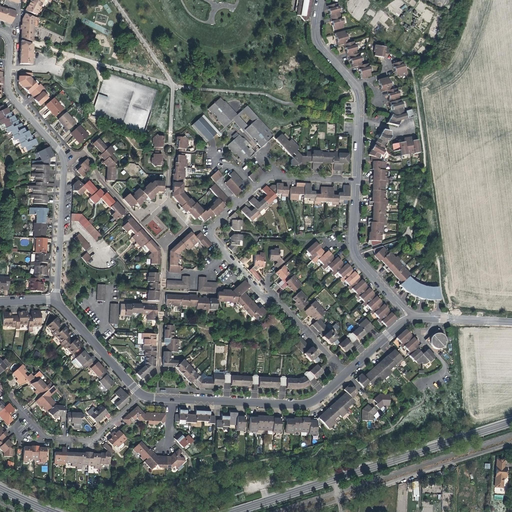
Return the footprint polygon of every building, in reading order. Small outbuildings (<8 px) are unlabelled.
[(301,0),(299,12),(296,12),(296,14),(301,14),(301,18),(303,22),(307,20),(307,17),(306,17),(306,16),(305,16),(306,14),(308,15),(309,12),(310,7),(310,5),(308,4),(308,0),(301,0)] [(39,10),(41,7),(30,1),(25,11),(37,15),(39,10)] [(327,12),(329,19),(331,25),(333,31),(342,29),(341,25),(343,24),(341,20),(339,20),(338,14),(339,13),(338,7),(336,8),(335,5),(326,8),(327,12)] [(0,20),(11,24),(17,13),(15,11),(3,6),(2,8),(0,6),(0,20)] [(21,30),(21,36),(33,40),(34,29),(37,29),(37,28),(37,27),(34,27),(35,18),(30,16),(24,14),(23,16),(23,19),(22,19),(22,23),(22,26),(20,26),(20,30),(21,30)] [(366,65),(361,67),(360,63),(361,62),(360,57),(358,57),(357,55),(356,55),(355,52),(357,51),(355,46),(353,47),(352,43),(347,45),(346,41),(347,41),(346,36),(344,37),(343,32),(334,35),(335,39),(338,47),(343,46),(345,51),(347,58),(349,57),(350,62),(352,69),(358,67),(359,73),(361,79),(370,77),(369,73),(370,73),(369,68),(367,68),(366,65)] [(33,48),(20,44),(20,53),(19,64),(32,65),(32,59),(33,59),(33,55),(32,55),(33,48)] [(379,59),(386,61),(389,52),(385,51),(386,50),(376,47),(373,53),(375,54),(374,58),(379,59)] [(395,77),(398,76),(399,78),(406,76),(403,66),(400,63),(392,66),(393,71),(395,77)] [(27,92),(29,95),(30,94),(35,99),(34,100),(35,101),(39,106),(48,98),(42,91),(44,89),(40,85),(38,87),(30,78),(32,75),(32,74),(19,73),(18,79),(18,83),(27,92)] [(392,115),(391,116),(390,118),(389,119),(387,122),(385,127),(396,130),(400,124),(410,120),(413,120),(412,117),(411,112),(402,114),(401,111),(402,111),(401,105),(399,106),(398,102),(397,103),(396,98),(399,98),(397,93),(395,94),(395,90),(391,91),(390,88),(391,88),(390,83),(388,83),(387,79),(378,82),(379,87),(381,94),(386,93),(387,98),(390,108),(391,112),(392,115)] [(53,98),(45,106),(50,112),(55,117),(63,109),(53,98)] [(224,127),(232,119),(236,116),(223,102),(220,98),(208,109),(212,114),(213,113),(216,116),(216,118),(224,127)] [(225,101),(223,102),(236,116),(237,115),(225,101)] [(0,120),(5,118),(4,116),(9,113),(7,111),(6,108),(4,109),(2,105),(0,106),(0,120)] [(247,106),(237,115),(236,116),(232,119),(256,145),(257,144),(256,143),(257,143),(254,139),(252,139),(244,130),(248,127),(239,117),(244,113),(253,123),(256,119),(269,133),(270,131),(247,106)] [(66,112),(58,120),(61,123),(63,126),(64,125),(66,127),(63,130),(65,133),(76,123),(66,112)] [(0,125),(0,127),(2,131),(5,129),(12,126),(11,124),(16,121),(15,118),(13,116),(11,117),(9,113),(4,116),(5,118),(0,120),(0,124),(1,126),(0,125)] [(192,125),(207,142),(219,132),(203,115),(192,125)] [(273,137),(269,133),(256,119),(253,123),(248,127),(244,130),(252,139),(254,139),(257,143),(256,143),(257,144),(260,148),(273,137)] [(10,132),(12,136),(19,133),(18,131),(23,129),(22,126),(20,124),(18,125),(16,121),(11,124),(12,126),(5,129),(8,133),(10,132)] [(79,126),(70,134),(73,136),(74,137),(75,138),(74,138),(79,144),(88,136),(79,126)] [(17,140),(19,144),(26,141),(25,139),(30,137),(27,132),(25,133),(25,132),(23,129),(18,131),(19,133),(12,136),(14,141),(17,140)] [(387,226),(387,224),(387,221),(385,221),(385,205),(387,205),(387,199),(384,199),(384,184),(388,184),(388,178),(384,178),(385,170),(384,170),(384,168),(384,162),(383,162),(383,159),(378,159),(379,156),(381,156),(384,152),(382,151),(383,148),(382,147),(385,143),(388,142),(389,139),(388,133),(382,131),(381,134),(375,144),(371,152),(368,157),(370,157),(370,162),(374,162),(373,165),(373,170),(374,172),(374,173),(374,175),(374,176),(374,177),(373,177),(370,177),(370,180),(369,185),(374,185),(374,187),(373,190),(372,190),(372,191),(372,192),(373,195),(373,198),(369,197),(368,206),(374,206),(374,208),(373,211),(373,212),(373,214),(374,216),(374,219),(368,218),(368,223),(368,226),(372,226),(372,229),(371,233),(367,233),(367,240),(369,240),(369,241),(369,243),(371,246),(379,243),(380,233),(382,233),(383,225),(387,226)] [(155,148),(155,150),(160,150),(160,148),(162,148),(162,144),(162,141),(164,140),(164,136),(158,136),(156,134),(152,138),(152,144),(154,144),(153,148),(155,148)] [(348,164),(349,154),(338,154),(338,152),(334,152),(334,154),(321,153),(321,151),(313,151),(313,152),(306,152),(306,157),(301,157),(296,151),(299,148),(291,139),(288,142),(281,134),(275,140),(292,159),(290,160),(290,166),(296,167),(297,165),(300,165),(305,165),(305,162),(311,162),(312,162),(312,169),(320,170),(320,166),(321,163),(334,163),(333,166),(333,170),(337,170),(341,171),(341,167),(342,163),(348,164)] [(238,159),(243,163),(253,154),(255,153),(251,148),(252,147),(244,139),(241,138),(239,135),(226,146),(235,155),(236,154),(239,158),(238,159)] [(31,139),(30,137),(25,139),(26,141),(19,144),(22,149),(24,147),(27,152),(32,149),(31,147),(37,144),(35,139),(32,141),(31,139)] [(183,138),(176,137),(176,141),(178,141),(178,144),(178,149),(179,149),(179,152),(184,151),(184,149),(186,149),(186,145),(188,145),(188,140),(184,137),(183,138)] [(96,148),(100,153),(102,154),(107,149),(98,139),(93,143),(92,142),(90,144),(93,147),(94,146),(96,148)] [(417,142),(413,143),(411,144),(410,139),(403,141),(404,145),(397,146),(390,147),(391,153),(398,152),(399,156),(399,158),(405,157),(405,155),(413,154),(413,156),(419,155),(417,142)] [(110,146),(107,149),(102,154),(100,153),(98,155),(100,158),(101,157),(104,160),(105,161),(112,154),(114,152),(110,146)] [(36,162),(36,165),(46,166),(50,166),(50,163),(49,163),(47,159),(50,158),(53,157),(49,147),(38,152),(41,160),(36,162)] [(160,152),(155,152),(155,154),(153,154),(153,158),(151,158),(151,163),(155,167),(156,166),(163,166),(163,162),(161,162),(161,159),(161,155),(160,155),(160,152)] [(175,163),(175,169),(174,174),(173,174),(173,179),(172,190),(172,197),(178,203),(179,202),(182,206),(180,208),(182,210),(181,211),(184,213),(185,213),(188,210),(191,214),(190,215),(195,220),(198,216),(203,222),(209,217),(211,219),(214,215),(216,217),(223,209),(222,208),(225,206),(218,198),(213,203),(214,204),(205,212),(204,211),(203,212),(195,203),(194,204),(189,199),(188,200),(182,193),(183,179),(185,179),(185,171),(183,171),(183,167),(187,167),(187,160),(185,160),(186,156),(184,156),(184,153),(179,153),(179,156),(177,155),(177,159),(177,163),(175,163)] [(103,164),(107,168),(113,168),(113,164),(117,161),(112,154),(105,161),(104,160),(101,162),(103,164)] [(87,159),(83,163),(88,168),(92,165),(87,159)] [(80,166),(81,167),(86,173),(89,170),(88,168),(83,163),(80,166)] [(46,167),(46,166),(36,165),(32,165),(32,168),(36,169),(35,174),(31,174),(31,177),(35,178),(35,183),(48,183),(48,178),(46,178),(46,176),(46,174),(48,174),(48,169),(46,169),(46,167)] [(82,177),(86,173),(81,167),(77,171),(82,177)] [(248,177),(253,182),(258,178),(264,172),(259,167),(256,169),(248,177)] [(115,168),(113,168),(107,168),(107,178),(105,178),(105,182),(108,182),(108,181),(110,181),(114,181),(115,168)] [(215,182),(217,180),(220,178),(222,176),(218,171),(210,177),(215,182)] [(241,191),(237,188),(243,182),(235,174),(224,184),(235,196),(241,191)] [(80,195),(86,190),(83,186),(81,184),(79,182),(80,181),(78,178),(76,180),(77,181),(73,184),(72,191),(76,192),(80,195)] [(87,182),(83,186),(86,190),(92,196),(97,191),(96,190),(92,185),(90,183),(91,182),(88,179),(86,181),(87,182)] [(163,192),(163,182),(153,182),(151,184),(149,183),(144,188),(145,189),(142,192),(139,188),(134,193),(135,194),(131,197),(128,194),(123,199),(131,207),(136,203),(139,206),(142,203),(142,202),(146,197),(150,201),(153,197),(152,196),(157,192),(163,192)] [(290,189),(290,200),(298,201),(298,195),(304,195),(304,199),(309,199),(309,201),(314,201),(314,204),(320,204),(320,202),(326,203),(332,203),(332,205),(338,205),(338,203),(342,203),(342,201),(349,201),(349,186),(343,186),(343,189),(343,193),(338,193),(338,196),(333,195),(333,192),(333,188),(320,187),(320,190),(320,195),(314,194),(315,192),(311,192),(311,188),(311,184),(296,183),(296,189),(293,189),(290,189)] [(215,184),(209,189),(225,206),(230,200),(215,184)] [(282,184),(279,184),(279,185),(278,185),(276,185),(271,185),(268,188),(266,186),(262,190),(263,192),(267,196),(258,203),(255,200),(253,197),(249,202),(255,209),(252,211),(251,212),(245,206),(240,211),(250,222),(259,214),(258,213),(276,197),(275,195),(276,194),(281,195),(281,197),(287,197),(288,187),(282,187),(282,184)] [(33,189),(32,195),(31,195),(31,198),(35,198),(35,204),(47,204),(47,202),(47,198),(45,198),(45,195),(45,193),(46,190),(43,190),(43,187),(29,186),(29,189),(33,189)] [(99,187),(96,190),(97,191),(92,196),(89,199),(94,204),(100,198),(104,195),(101,192),(100,190),(101,189),(99,187)] [(109,208),(110,207),(115,203),(109,197),(107,195),(108,194),(106,191),(104,193),(105,194),(104,195),(100,198),(109,208)] [(115,202),(115,203),(110,207),(114,213),(111,216),(113,217),(115,220),(116,221),(122,215),(123,217),(126,213),(119,205),(115,202)] [(36,215),(36,223),(46,224),(46,218),(42,215),(45,213),(45,214),(48,211),(48,209),(29,208),(29,215),(36,215)] [(233,231),(239,231),(240,227),(242,227),(242,221),(237,221),(237,216),(235,213),(229,218),(232,220),(231,223),(231,226),(229,227),(233,231)] [(130,230),(134,235),(132,237),(136,243),(141,248),(144,245),(151,253),(148,255),(151,258),(151,264),(158,265),(159,259),(159,250),(154,244),(145,235),(141,230),(134,222),(130,218),(127,221),(128,222),(122,227),(127,233),(130,230)] [(33,238),(36,238),(46,239),(46,230),(47,230),(47,228),(47,224),(46,224),(36,223),(33,223),(33,231),(34,231),(33,238)] [(179,266),(177,266),(177,261),(180,258),(178,255),(185,248),(188,250),(199,241),(206,249),(211,245),(200,233),(195,237),(191,232),(188,234),(182,240),(173,248),(170,251),(169,257),(168,265),(169,266),(169,273),(180,273),(180,267),(179,266)] [(90,246),(88,243),(86,241),(79,234),(74,239),(85,251),(90,246)] [(230,245),(228,248),(233,253),(236,251),(236,245),(239,245),(239,241),(241,241),(242,235),(233,235),(229,238),(230,240),(230,243),(230,245)] [(36,238),(35,253),(46,254),(46,245),(46,239),(36,238)] [(350,271),(352,269),(349,265),(348,266),(346,264),(345,265),(343,266),(341,264),(343,262),(339,259),(338,260),(336,258),(334,260),(331,257),(333,255),(330,251),(329,253),(327,251),(326,253),(324,254),(322,251),(319,249),(320,249),(318,247),(320,245),(316,241),(306,250),(311,256),(315,262),(318,259),(323,265),(322,265),(325,268),(328,265),(333,271),(332,272),(335,274),(337,272),(342,277),(341,278),(344,281),(345,280),(349,285),(348,286),(351,289),(352,288),(357,293),(356,294),(358,297),(359,296),(364,302),(363,302),(366,305),(367,304),(372,310),(371,311),(373,313),(374,313),(379,318),(378,319),(381,322),(382,321),(387,326),(396,317),(393,313),(391,314),(390,313),(389,314),(387,312),(389,309),(385,305),(384,306),(383,305),(381,306),(379,304),(382,301),(378,297),(377,298),(375,297),(374,298),(372,295),(374,293),(370,289),(369,290),(368,288),(367,289),(364,286),(366,284),(363,281),(362,282),(360,280),(359,281),(357,278),(359,276),(356,273),(355,274),(353,272),(352,273),(350,271)] [(390,251),(387,254),(381,247),(372,250),(374,254),(375,256),(377,257),(376,258),(379,262),(382,260),(384,262),(386,265),(383,267),(389,273),(392,270),(394,272),(394,273),(395,275),(396,276),(398,277),(399,277),(400,279),(397,282),(400,285),(399,285),(402,288),(405,291),(408,293),(412,296),(416,297),(421,298),(425,299),(430,300),(433,300),(438,300),(436,286),(430,287),(424,285),(417,283),(413,281),(409,277),(411,275),(399,262),(402,260),(399,257),(398,255),(396,257),(390,251)] [(277,268),(283,262),(279,258),(279,249),(274,249),(274,251),(270,251),(269,261),(276,261),(277,263),(274,265),(277,268)] [(48,254),(46,254),(35,253),(34,262),(31,262),(30,266),(34,266),(44,266),(44,263),(48,263),(48,259),(48,254)] [(81,258),(86,263),(91,258),(87,253),(81,258)] [(264,268),(264,254),(260,253),(260,256),(254,255),(254,266),(249,271),(258,281),(261,279),(255,272),(256,270),(259,267),(264,268)] [(278,284),(280,287),(289,279),(286,277),(290,274),(287,270),(288,269),(285,265),(275,273),(280,278),(282,280),(278,284)] [(48,267),(44,266),(34,266),(34,275),(32,275),(32,279),(39,279),(43,279),(43,276),(47,276),(47,272),(48,267)] [(159,273),(149,273),(148,277),(147,277),(147,282),(150,282),(149,291),(148,291),(147,301),(158,301),(159,295),(159,286),(159,283),(158,283),(158,278),(159,273)] [(294,274),(289,279),(280,287),(283,290),(287,286),(289,288),(290,290),(299,282),(296,279),(297,278),(294,274)] [(189,290),(190,282),(190,277),(182,276),(182,281),(167,281),(166,289),(181,289),(189,290)] [(8,287),(9,278),(0,277),(0,290),(5,290),(5,287),(8,287)] [(198,290),(205,291),(206,292),(217,293),(218,283),(206,282),(207,278),(199,277),(198,290)] [(39,283),(39,279),(32,279),(28,278),(28,282),(30,282),(29,291),(43,292),(43,287),(43,283),(39,283)] [(222,293),(217,293),(217,299),(217,302),(237,303),(250,317),(252,315),(255,320),(259,316),(260,318),(266,313),(261,307),(258,310),(252,303),(245,295),(243,293),(250,287),(247,284),(244,281),(231,292),(231,291),(230,291),(222,290),(222,293)] [(98,285),(97,289),(97,292),(97,301),(104,301),(105,285),(98,285)] [(307,298),(302,294),(301,295),(298,293),(292,299),(296,303),(298,305),(296,307),(299,311),(308,303),(305,300),(307,298)] [(173,306),(181,306),(181,305),(197,306),(196,309),(206,309),(206,313),(209,313),(209,310),(217,310),(217,302),(217,299),(213,299),(206,299),(206,297),(203,297),(203,299),(201,298),(197,298),(197,296),(189,295),(189,296),(184,296),(171,295),(166,295),(166,304),(173,305),(173,306)] [(306,310),(311,316),(316,321),(319,318),(325,313),(315,301),(310,305),(311,306),(306,310)] [(110,324),(117,324),(117,320),(118,304),(111,304),(110,324)] [(120,316),(131,316),(131,313),(142,313),(142,315),(147,315),(147,320),(156,321),(157,306),(142,305),(142,304),(131,304),(131,305),(121,304),(120,316)] [(31,315),(27,315),(28,325),(28,328),(32,328),(32,327),(41,326),(40,311),(31,311),(31,314),(31,315)] [(11,327),(15,327),(14,312),(11,312),(11,316),(6,316),(2,316),(2,326),(11,326),(11,327)] [(18,312),(14,312),(15,327),(16,329),(19,329),(19,325),(28,325),(27,315),(21,315),(19,316),(18,312)] [(54,337),(56,336),(62,330),(59,328),(63,324),(59,321),(56,317),(47,326),(53,333),(52,335),(54,337)] [(357,324),(359,326),(366,334),(369,331),(369,330),(370,329),(372,327),(370,325),(371,324),(364,317),(357,324)] [(336,338),(319,318),(316,321),(312,325),(319,333),(323,337),(322,337),(326,341),(329,344),(330,344),(332,343),(334,340),(336,338)] [(166,347),(166,352),(163,352),(163,357),(163,362),(162,366),(168,367),(175,367),(177,369),(183,375),(187,380),(191,384),(192,382),(197,388),(203,388),(213,388),(213,384),(213,380),(203,379),(200,375),(199,376),(183,360),(182,361),(170,360),(170,352),(176,352),(176,340),(173,340),(173,326),(164,326),(164,331),(164,343),(165,345),(166,347)] [(359,340),(366,334),(359,326),(351,333),(349,333),(347,334),(346,335),(346,338),(338,345),(345,352),(346,352),(353,346),(351,344),(357,339),(359,340)] [(65,327),(62,330),(56,336),(61,342),(60,343),(63,346),(70,340),(68,337),(71,334),(68,330),(65,327)] [(416,343),(417,341),(414,338),(412,339),(409,336),(410,336),(408,334),(410,333),(406,329),(396,338),(401,343),(400,344),(403,348),(404,346),(409,352),(407,353),(415,361),(415,360),(417,363),(427,363),(429,361),(430,362),(436,357),(430,350),(428,352),(427,350),(423,354),(419,349),(416,345),(417,344),(416,343)] [(427,340),(434,348),(435,349),(436,349),(438,349),(439,349),(440,349),(441,348),(442,349),(446,346),(445,344),(446,343),(446,342),(446,341),(447,340),(446,339),(445,337),(439,330),(427,340)] [(146,374),(155,366),(155,362),(155,357),(156,353),(156,346),(154,346),(155,339),(155,334),(141,333),(141,339),(144,339),(143,345),(142,345),(142,351),(144,351),(144,356),(146,357),(145,365),(136,374),(141,379),(146,374)] [(310,362),(312,360),(315,357),(317,356),(317,354),(313,350),(311,347),(310,348),(305,342),(300,336),(293,342),(310,362)] [(72,355),(76,352),(79,348),(82,346),(79,342),(77,340),(73,343),(70,340),(63,346),(66,349),(67,349),(72,355)] [(84,369),(87,366),(89,365),(94,359),(92,356),(90,358),(86,353),(83,351),(82,352),(79,355),(71,362),(74,365),(75,364),(79,368),(81,366),(84,369)] [(384,358),(381,361),(382,362),(375,369),(373,367),(371,369),(368,372),(363,376),(362,375),(361,374),(355,379),(362,388),(368,382),(371,386),(374,383),(378,383),(383,378),(384,379),(391,373),(389,370),(395,365),(397,367),(405,360),(398,353),(397,354),(395,351),(393,352),(392,354),(391,353),(387,356),(387,355),(384,358)] [(87,366),(98,377),(105,371),(97,363),(94,359),(89,365),(87,366)] [(375,369),(382,362),(381,361),(378,363),(373,367),(375,369)] [(29,385),(31,384),(38,381),(40,379),(43,376),(39,371),(33,377),(30,374),(27,377),(24,374),(26,372),(23,369),(25,368),(22,365),(12,374),(17,380),(16,381),(17,382),(20,385),(28,381),(29,385)] [(213,374),(213,380),(213,384),(219,385),(223,385),(223,383),(227,383),(231,383),(231,386),(234,386),(249,387),(251,387),(251,384),(259,385),(259,387),(260,387),(272,388),(278,388),(278,385),(286,386),(286,389),(293,389),(297,389),(298,389),(301,389),(304,388),(305,387),(308,386),(310,384),(309,382),(311,379),(314,377),(316,379),(319,376),(323,373),(323,371),(317,365),(309,372),(306,371),(304,373),(304,375),(304,377),(301,378),(300,379),(297,379),(286,378),(284,376),(282,376),(280,378),(258,377),(256,375),(254,375),(252,376),(230,375),(229,373),(226,373),(224,375),(213,374)] [(107,374),(105,371),(98,377),(100,380),(99,381),(107,390),(114,384),(108,377),(106,375),(107,374)] [(37,394),(39,393),(41,392),(43,394),(53,386),(50,383),(46,387),(40,379),(38,381),(31,384),(36,390),(35,391),(37,394)] [(351,398),(353,396),(357,392),(349,384),(343,389),(346,392),(343,394),(337,400),(339,401),(332,407),(331,406),(329,408),(325,411),(326,412),(319,419),(329,428),(335,422),(333,420),(339,415),(341,417),(348,411),(346,409),(354,401),(351,398)] [(43,407),(48,412),(55,406),(56,404),(49,397),(57,390),(53,386),(43,394),(41,396),(35,401),(40,407),(42,405),(43,407)] [(129,397),(121,388),(115,394),(118,397),(115,400),(117,403),(114,405),(118,410),(127,402),(126,400),(129,397)] [(375,405),(379,409),(383,405),(389,405),(389,395),(379,394),(375,398),(373,399),(377,403),(375,405)] [(8,403),(6,406),(0,410),(0,416),(5,421),(8,425),(13,420),(10,416),(8,414),(10,412),(11,413),(15,410),(8,403)] [(372,415),(377,411),(373,407),(371,408),(368,404),(365,407),(362,410),(362,415),(362,420),(372,421),(372,415)] [(108,419),(111,416),(101,405),(98,408),(98,409),(96,411),(96,410),(96,411),(93,407),(87,412),(90,416),(96,423),(100,420),(105,416),(108,419)] [(61,406),(55,406),(48,412),(54,419),(57,416),(57,414),(59,414),(61,415),(61,421),(64,421),(65,408),(61,408),(61,406)] [(178,422),(178,420),(186,421),(185,422),(195,423),(195,421),(202,421),(209,422),(208,423),(214,424),(214,416),(210,416),(210,409),(207,409),(200,408),(195,408),(195,415),(190,415),(186,414),(187,408),(182,407),(179,407),(179,414),(175,414),(175,422),(178,422)] [(139,421),(144,421),(144,414),(139,409),(139,408),(135,408),(123,419),(128,425),(131,423),(129,420),(131,418),(134,420),(135,419),(137,419),(139,421)] [(244,431),(244,417),(236,416),(236,415),(237,409),(234,409),(229,409),(229,413),(225,413),(221,412),(221,420),(216,420),(216,428),(222,428),(222,427),(228,427),(228,425),(236,425),(236,431),(244,431)] [(319,419),(326,412),(325,411),(323,412),(319,416),(318,417),(319,419)] [(83,416),(81,413),(68,413),(67,423),(72,423),(72,427),(74,427),(73,428),(76,428),(80,428),(81,427),(81,424),(80,424),(80,419),(83,416)] [(151,414),(144,414),(144,421),(147,421),(147,424),(156,425),(159,422),(162,424),(165,421),(165,413),(151,413),(151,414)] [(280,433),(280,419),(273,418),(273,416),(269,416),(265,416),(261,416),(257,416),(257,417),(249,417),(248,432),(256,432),(256,430),(264,430),(272,431),(272,433),(280,433)] [(316,435),(317,421),(309,420),(309,418),(304,418),(302,418),(296,418),(293,417),(293,419),(285,419),(285,433),(292,434),(293,432),(301,432),(308,433),(308,435),(316,435)] [(126,439),(118,431),(115,434),(114,431),(111,434),(111,436),(112,436),(107,441),(113,447),(115,445),(117,447),(126,439)] [(174,438),(183,448),(185,445),(186,444),(188,443),(189,445),(193,441),(187,435),(184,438),(180,433),(174,438)] [(9,441),(5,437),(0,441),(0,449),(3,453),(3,456),(11,457),(12,450),(9,448),(11,446),(12,445),(9,441)] [(147,457),(148,458),(152,454),(154,453),(152,451),(151,450),(149,448),(148,450),(140,441),(132,449),(136,453),(137,453),(141,456),(140,457),(143,460),(147,457)] [(100,453),(100,454),(100,464),(109,464),(110,454),(113,451),(105,442),(102,445),(105,449),(107,450),(104,453),(100,453)] [(28,459),(35,459),(35,446),(31,446),(31,447),(31,450),(28,450),(28,447),(24,447),(23,461),(28,461),(28,459)] [(39,450),(39,448),(39,446),(35,446),(35,459),(41,459),(41,462),(46,462),(46,448),(42,448),(42,450),(39,450)] [(66,464),(66,463),(66,453),(66,448),(62,448),(62,453),(60,453),(55,452),(54,464),(66,464)] [(72,466),(77,465),(77,453),(77,451),(74,451),(73,453),(70,453),(66,453),(66,463),(72,463),(72,466)] [(82,456),(82,453),(77,453),(77,465),(77,468),(82,468),(82,466),(88,466),(89,452),(85,452),(85,454),(85,456),(82,456)] [(99,469),(100,464),(100,454),(96,454),(96,456),(93,456),(93,454),(93,452),(89,452),(88,466),(94,466),(94,468),(99,469)] [(181,458),(178,455),(176,452),(171,456),(172,457),(170,459),(166,458),(165,468),(171,468),(174,465),(176,468),(185,460),(182,457),(181,458)] [(159,467),(165,468),(166,458),(156,458),(155,456),(156,455),(154,454),(154,453),(152,454),(148,458),(144,462),(151,470),(156,465),(159,467)] [(504,467),(505,460),(497,459),(496,487),(503,487),(504,477),(506,478),(507,468),(504,467)] [(6,466),(12,469),(14,463),(8,460),(6,466)]
